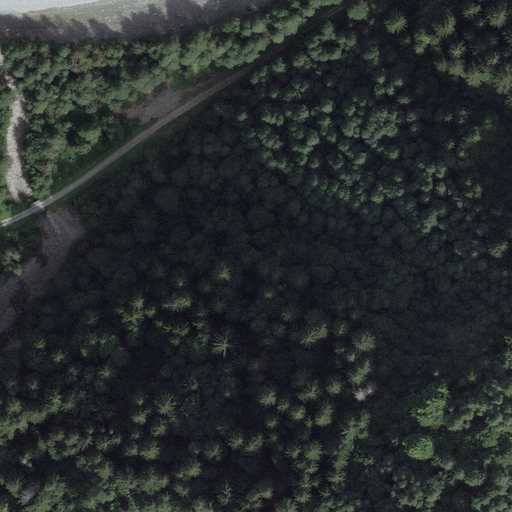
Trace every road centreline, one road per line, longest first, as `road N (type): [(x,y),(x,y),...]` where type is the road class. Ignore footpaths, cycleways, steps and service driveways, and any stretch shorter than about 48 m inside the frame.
road 1 (track): [(225,81),(43,204),(0,224)]
road 2 (track): [(0,120),(102,115),(225,81)]
road 3 (track): [(225,81),(353,0)]
